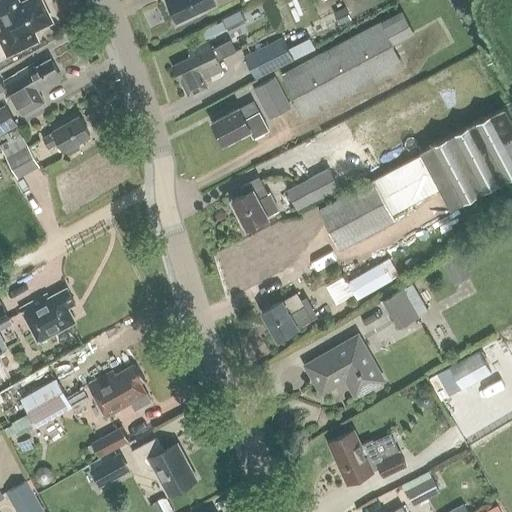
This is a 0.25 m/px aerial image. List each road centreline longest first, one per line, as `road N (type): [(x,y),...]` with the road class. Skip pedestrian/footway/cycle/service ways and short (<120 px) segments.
road 1 (unclassified): [(292,511),(226,379),(163,191)]
road 2 (unclassified): [(163,191),(155,137),(100,0)]
road 3 (unclassified): [(48,251),(163,191)]
